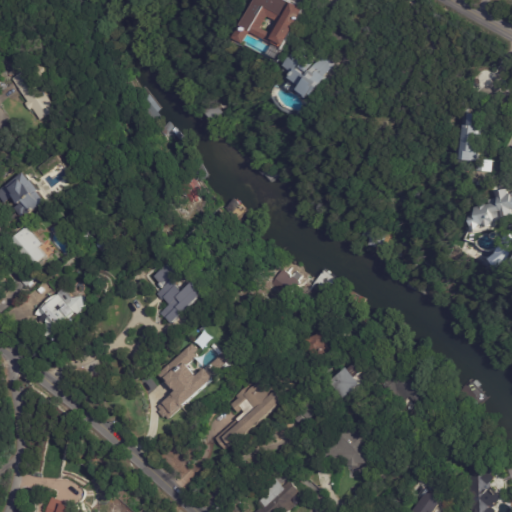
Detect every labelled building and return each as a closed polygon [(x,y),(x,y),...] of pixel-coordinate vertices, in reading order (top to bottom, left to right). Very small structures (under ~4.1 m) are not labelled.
[(263,37),(262,40),(255,36),(252,43),(245,39),(243,43),(238,41),(259,0),(292,0),(296,2),(297,0),(305,0),(303,4),(311,9),(292,45),(290,44),(288,48),(279,43),(278,44),(263,37)] [(280,57),(274,53),(278,45),(287,49),(282,58),(280,57)] [(330,60),(336,65),(329,76),(331,78),(319,96),(318,95),(316,98),(309,92),(307,95),(304,93),(307,88),(294,78),(297,74),(287,67),(301,46),(310,52),(307,57),(318,65),(324,56),(330,60)] [(44,68),(48,75),(41,80),(60,110),(43,121),(35,109),(33,111),(28,104),(31,102),(16,79),(40,63),(44,68)] [(481,114),(484,114),(484,123),(482,123),(480,161),(465,161),(467,125),(470,126),(471,114),(481,114)] [(36,181),(43,191),(42,192),(50,202),(47,204),(47,205),(31,217),(29,215),(25,218),(18,209),(20,208),(13,198),(5,204),(0,197),(0,190),(23,174),(24,176),(28,173),(34,180),(35,180),(36,181)] [(511,216),(511,217),(503,219),(503,222),(496,223),(496,224),(495,224),(493,229),(487,227),(476,229),(474,218),(476,217),(476,216),(478,216),(477,209),(480,209),(482,206),(487,205),(486,202),(496,199),(495,194),(505,191),(506,195),(511,193),(511,211),(510,212),(511,216)] [(33,228),(47,245),(43,248),(51,257),(35,270),(13,243),(33,227),(33,228)] [(89,230),(97,239),(89,246),(81,238),(89,230)] [(367,232),(386,236),(384,245),(378,244),(377,248),(368,246),(369,239),(361,237),(363,231),(367,232)] [(392,257),(396,242),(404,244),(400,260),(392,257)] [(184,283),(186,285),(184,286),(190,294),(205,283),(210,289),(207,292),(211,297),(174,325),(165,312),(173,306),(167,298),(162,301),(158,296),(166,290),(156,277),(175,262),(180,268),(183,266),(188,274),(181,279),(184,283)] [(28,289),(19,276),(32,267),(40,279),(35,283),(36,284),(29,290),(28,289)] [(277,270),(296,284),(284,299),(265,285),(277,270)] [(50,338),(44,331),(50,325),(50,322),(47,324),(44,320),(47,317),(45,317),(41,317),(37,315),(51,302),(55,298),(62,295),(63,296),(64,295),(63,294),(68,290),(77,300),(91,297),(92,310),(83,316),(81,314),(75,319),(74,318),(69,322),(70,324),(67,326),(66,325),(60,331),(62,332),(53,341),(50,338)] [(213,369),(202,379),(189,365),(200,355),(195,350),(220,327),(246,356),(228,372),(220,363),(213,369)] [(328,359),(316,363),(314,357),(311,358),(305,340),(324,334),(329,350),(326,351),(328,359)] [(169,419),(216,379),(207,369),(198,376),(187,364),(201,353),(193,344),(159,373),(175,392),(158,407),(169,419)] [(348,398),(336,382),(360,366),(365,374),(362,377),(369,387),(349,400),(348,398)] [(406,374),(409,378),(411,376),(420,386),(422,384),(432,395),(420,406),(413,398),(411,400),(410,399),(406,403),(394,389),(390,393),(379,382),(394,369),(399,374),(403,370),(406,374)] [(246,441),(237,449),(235,446),(229,452),(219,439),(249,414),(246,410),(241,414),(234,405),(240,400),(238,397),(250,387),(254,392),(269,380),(276,388),(271,393),(276,398),(282,393),(290,403),(246,441)] [(333,400),(335,402),(313,422),(303,410),(325,391),(333,400)] [(342,431),(362,432),(362,430),(377,430),(375,466),(362,465),(362,470),(347,469),(347,465),(327,464),(328,445),(341,446),(342,431)] [(502,500),(494,508),(498,511),(471,511),(466,500),(471,491),(470,469),(474,466),(473,459),(486,459),(487,462),(494,467),(494,472),(499,479),(489,486),(489,493),(502,500)] [(276,477),(285,487),(293,481),(303,493),(294,501),(300,509),(296,511),(256,511),(265,505),(262,502),(270,496),(261,485),(274,474),(276,477)] [(443,508),(439,511),(415,511),(428,496),(443,494),(443,508)] [(56,499),(70,504),(69,506),(83,511),(48,511),(54,498),(56,499)]
